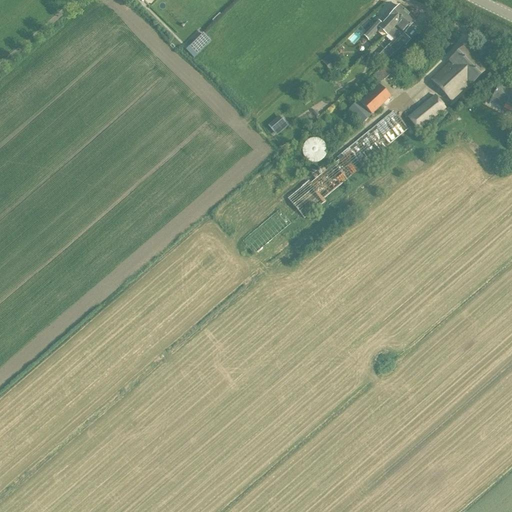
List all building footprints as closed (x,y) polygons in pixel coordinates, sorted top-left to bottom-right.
[(383,24),(381,25),(382,25),(378,29),(386,36),(388,35),(387,35),(391,30),(395,26),(394,25),(406,12),(399,6),(387,18),(383,24)] [(415,21),(406,12),(394,25),(395,26),(391,30),(387,35),(388,35),(393,40),(382,51),(389,58),(394,52),(395,53),(403,44),(398,39),(403,33),(415,21)] [(378,29),(382,25),(381,25),(376,20),(369,28),(363,35),(368,40),(375,33),(378,29)] [(188,46),(195,53),(197,55),(210,42),(202,34),(188,46)] [(471,83),(487,68),(465,45),(449,60),(450,61),(431,80),(451,101),(470,83),(471,83)] [(328,55),(322,60),(329,67),(334,62),(328,55)] [(395,70),(390,63),(372,76),(377,84),(395,70)] [(511,106),(511,92),(511,90),(499,83),(492,97),(491,100),(492,101),(494,98),(511,106)] [(371,115),(390,97),(379,85),(360,103),(371,115)] [(449,113),(445,108),(435,95),(408,117),(418,130),(441,112),(444,116),(449,113)] [(363,123),(371,115),(357,100),(349,108),(363,123)] [(393,112),(352,146),(338,158),(340,160),(311,184),(309,181),(288,198),(305,218),(325,201),(323,198),(407,129),(393,112)] [(278,116),(266,127),(272,133),(284,123),(278,116)] [(301,149),(300,151),(301,152),(301,154),(302,157),(303,158),(304,159),(305,160),(307,161),(309,162),(311,162),(313,162),(314,162),(317,162),(319,160),(320,160),(321,159),(322,157),(323,155),(324,154),(324,152),(324,151),(324,149),(324,147),(323,145),(322,144),(321,142),(320,141),(318,140),(315,139),(312,139),(310,139),(307,140),(305,141),(304,142),(303,144),(301,146),(301,149)] [(278,211),(243,241),(255,255),(290,225),(278,211)]
